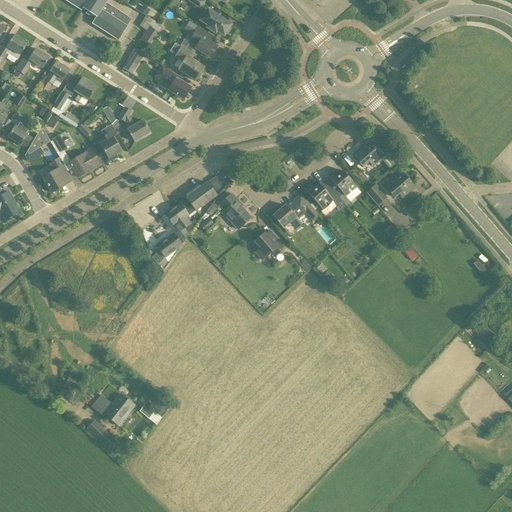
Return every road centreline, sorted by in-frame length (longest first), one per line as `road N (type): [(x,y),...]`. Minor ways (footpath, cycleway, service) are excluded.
road 1 (residential): [(189,123),(0,3)]
road 2 (residential): [(346,134),(270,205),(205,137)]
road 3 (tertiary): [(51,228),(205,137)]
road 4 (unclassified): [(43,214),(189,123)]
road 5 (secondary): [(463,200),(365,88)]
road 6 (tertiary): [(205,137),(255,123),(327,84)]
road 7 (unclassified): [(189,123),(256,22)]
